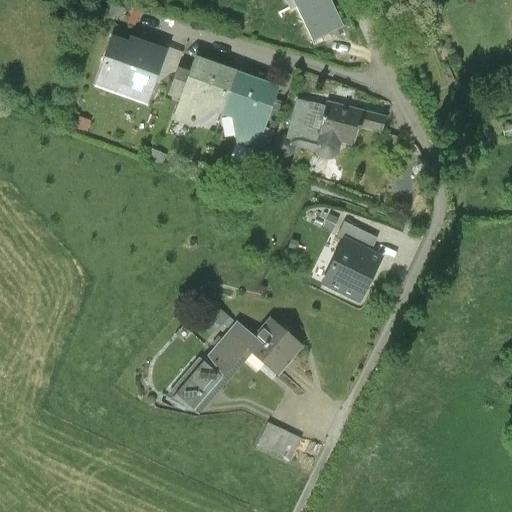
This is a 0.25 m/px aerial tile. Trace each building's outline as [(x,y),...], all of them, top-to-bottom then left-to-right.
[(330,0),(290,0),(312,41),(335,29),(329,17),(337,13),(330,0)] [(156,84),(167,54),(129,40),(127,45),(111,40),(94,89),(148,108),(156,84)] [(168,50),(167,54),(156,84),(170,88),(176,71),(182,55),(168,50)] [(276,101),(280,89),(194,58),(188,75),(178,103),(171,123),(192,131),(210,115),(231,121),(236,146),(257,153),(265,129),(276,101)] [(188,75),(176,71),(170,88),(166,99),(178,103),(188,75)] [(286,104),(276,101),(265,129),(276,133),(286,104)] [(325,110),(297,102),(287,140),(282,138),(279,139),(276,141),(273,145),(273,148),(273,152),(274,156),(276,158),(279,160),(282,161),(285,161),(289,160),(292,158),(294,156),(295,152),(295,149),(318,154),(317,157),(318,159),(321,162),(326,165),(332,164),(336,162),(338,159),(339,156),(340,151),(342,145),(353,148),(358,131),(378,137),(382,120),(327,105),(325,110)] [(397,139),(385,135),(380,154),(377,165),(389,168),(397,139)] [(345,224),(339,237),(369,252),(376,239),(345,224)] [(369,252),(339,237),(319,278),(357,297),(377,256),(369,252)] [(243,356),(273,382),(301,349),(270,323),(254,343),(243,356)] [(191,419),(243,356),(254,343),(231,324),(166,397),(191,419)] [(301,443),(267,426),(256,448),(291,464),(301,443)]
